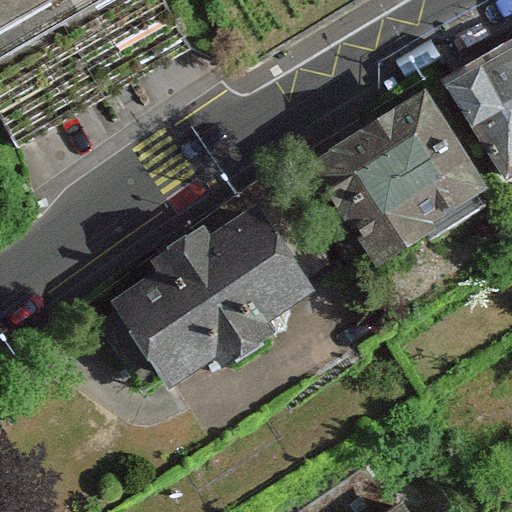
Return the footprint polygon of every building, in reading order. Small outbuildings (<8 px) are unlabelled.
[(170,0),(0,0),(0,110),(30,160),(204,56),(170,0)] [(511,55),(456,90),(511,180),(511,55)] [(492,198),(424,95),(309,171),(377,274),(492,198)] [(122,305),(180,388),(222,359),(233,375),(279,343),(267,326),(321,289),(262,204),(217,236),(209,224),(158,259),(168,273),(122,305)] [(399,511),(363,462),(292,511),(399,511)]
